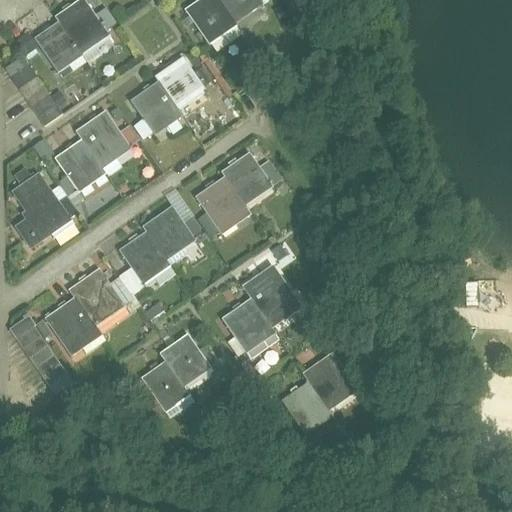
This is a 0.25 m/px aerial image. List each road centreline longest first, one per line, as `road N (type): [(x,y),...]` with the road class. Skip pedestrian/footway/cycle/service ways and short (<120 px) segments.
road 1 (residential): [(3,307),(299,99)]
road 2 (residential): [(0,507),(3,307)]
road 3 (residential): [(3,307),(0,128)]
